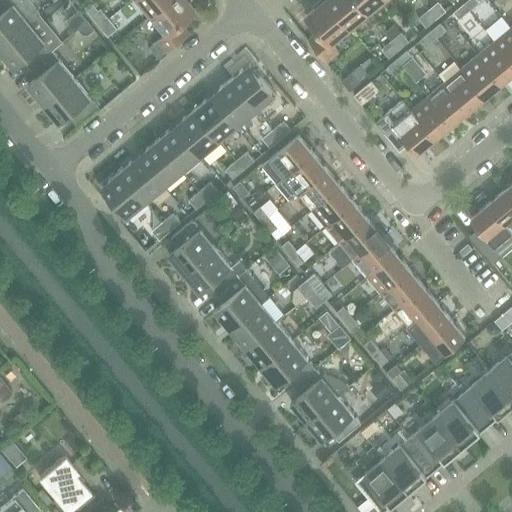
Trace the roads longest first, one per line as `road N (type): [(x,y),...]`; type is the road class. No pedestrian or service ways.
road 1 (tertiary): [(303,511),(100,260),(82,203),(53,171)]
road 2 (residential): [(158,505),(0,303)]
road 3 (residential): [(53,171),(250,11)]
road 4 (residential): [(410,207),(250,11)]
road 5 (residential): [(410,207),(511,126)]
